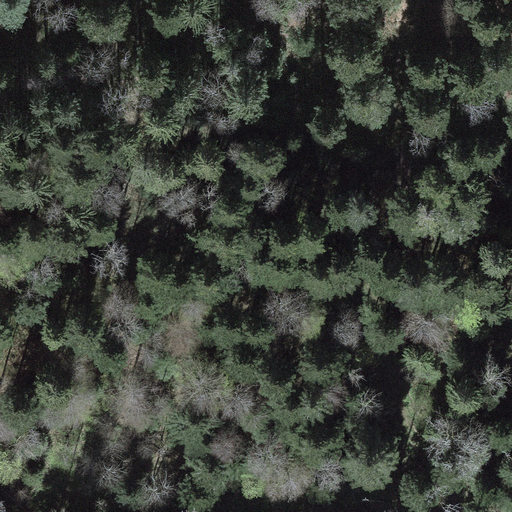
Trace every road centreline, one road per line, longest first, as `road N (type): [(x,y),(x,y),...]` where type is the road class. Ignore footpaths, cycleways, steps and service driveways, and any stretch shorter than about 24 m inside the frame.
road 1 (track): [(462,511),(406,418),(395,377),(411,224),(398,98),(406,0)]
road 2 (track): [(0,93),(51,23),(82,0)]
